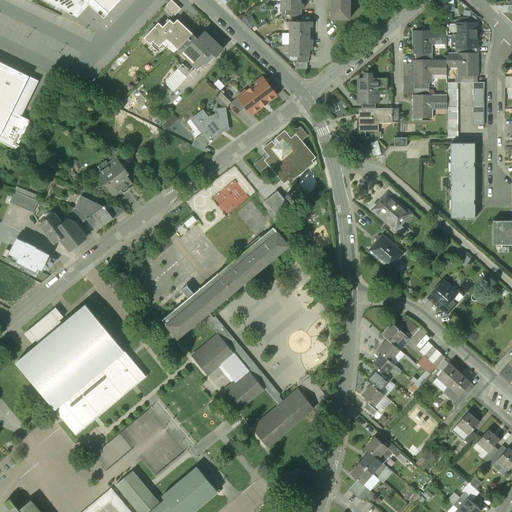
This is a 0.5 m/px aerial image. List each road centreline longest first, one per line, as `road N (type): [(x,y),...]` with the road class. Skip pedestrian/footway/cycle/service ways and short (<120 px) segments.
road 1 (residential): [(0,329),(308,100)]
road 2 (track): [(335,165),(386,173),(511,285)]
road 3 (tertiary): [(349,297),(337,448),(315,511)]
road 4 (tertiary): [(308,100),(330,140),(349,297)]
road 5 (residential): [(349,297),(378,297),(419,313),(511,398)]
road 6 (residential): [(508,35),(493,60),(492,205)]
road 7 (tertiary): [(200,0),(308,100)]
